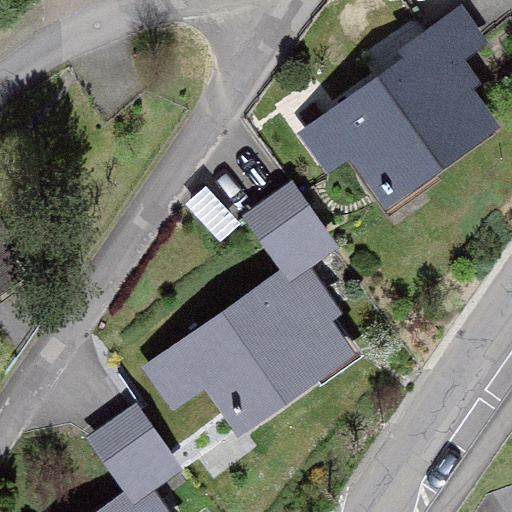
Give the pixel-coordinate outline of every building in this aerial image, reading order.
[(387,193),(487,122),(463,88),(473,81),(455,56),(478,40),(457,10),(406,47),(417,63),(383,88),(377,80),(306,132),(328,163),(352,145),(387,193)] [(327,238),(292,190),(263,211),(298,259),(327,238)] [(0,283),(13,274),(0,255),(0,283)] [(328,310),(301,272),(238,316),(233,308),(185,342),(242,421),(342,350),(319,317),(328,310)] [(171,461),(136,412),(107,432),(142,481),(171,461)] [(158,511),(145,493),(119,511),(158,511)]
